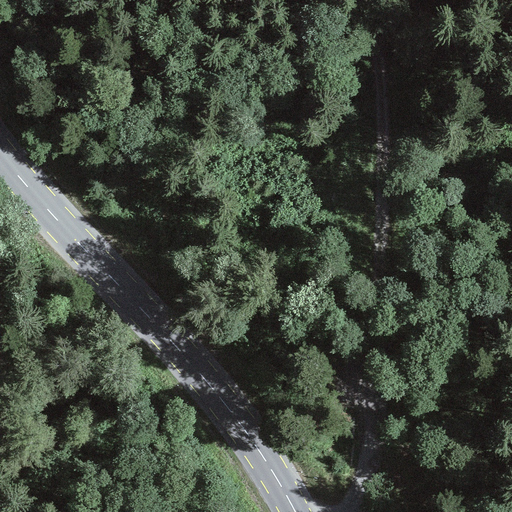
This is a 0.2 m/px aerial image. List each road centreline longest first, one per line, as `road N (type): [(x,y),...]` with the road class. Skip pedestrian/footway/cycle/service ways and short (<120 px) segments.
road 1 (track): [(351,511),(367,467),(382,250),(376,0)]
road 2 (secondary): [(0,153),(214,390),(294,511)]
